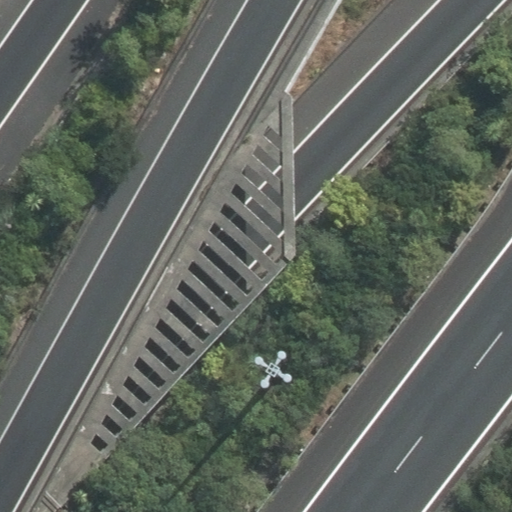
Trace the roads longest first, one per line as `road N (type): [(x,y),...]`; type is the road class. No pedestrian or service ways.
road 1 (motorway): [(0,494),(293,171),(461,0)]
road 2 (motorway): [(0,460),(272,0)]
road 3 (motorway): [(366,511),(511,319)]
